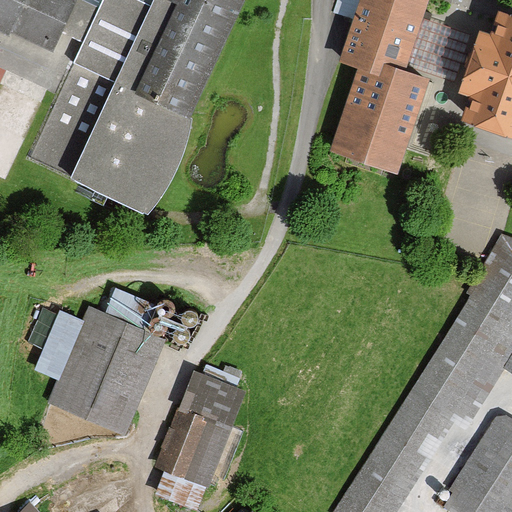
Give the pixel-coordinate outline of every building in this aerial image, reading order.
[(144,214),(242,0),(150,0),(149,2),(143,0),(0,0),(0,40),(70,73),(29,162),(144,214)] [(326,152),(393,175),(427,78),(404,70),(428,0),(334,0),(328,18),(347,24),(334,63),(354,71),(326,152)] [(511,137),(511,11),(499,8),(488,39),(475,34),(456,93),(469,97),(461,121),(511,137)] [(482,256),(329,511),(397,511),(454,427),(464,435),(503,373),(511,377),(511,239),(495,234),(482,256)] [(88,303),(82,320),(58,310),(33,372),(56,381),(46,408),(129,441),(169,339),(140,328),(149,305),(115,292),(108,311),(88,303)] [(41,302),(32,338),(45,341),(54,306),(41,302)] [(246,393),(190,369),(148,467),(163,473),(152,497),(186,511),(194,511),(206,486),(220,492),(246,431),(233,426),(246,393)] [(511,511),(511,425),(495,415),(435,511),(511,511)] [(21,511),(42,511),(32,501),(21,511)]
